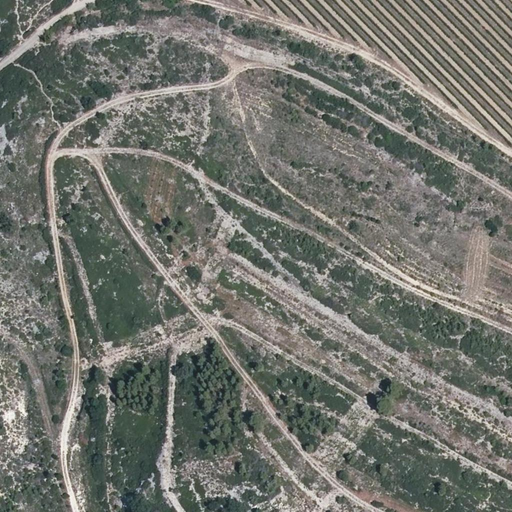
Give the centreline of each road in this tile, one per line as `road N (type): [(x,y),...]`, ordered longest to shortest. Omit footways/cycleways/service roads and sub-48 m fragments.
road 1 (track): [(76,511),(63,446),(76,366),(49,172),(53,143),(89,114),(141,95),(220,82),(248,67),(288,71),(511,195)]
road 2 (track): [(205,0),(364,56),(511,155)]
